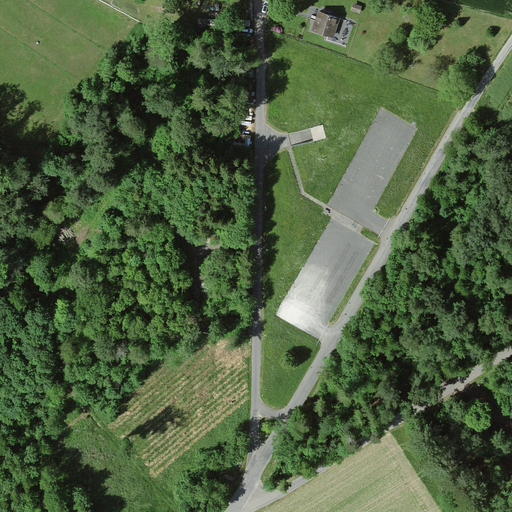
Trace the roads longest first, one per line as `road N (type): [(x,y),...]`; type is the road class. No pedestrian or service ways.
road 1 (unclassified): [(511,41),(232,511)]
road 2 (tertiary): [(234,511),(511,351)]
